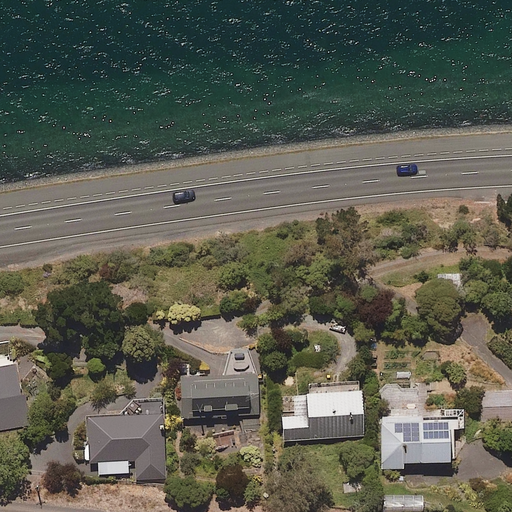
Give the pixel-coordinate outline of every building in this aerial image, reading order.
[(462,274),(441,274),(442,291),(463,290),(462,274)] [(19,365),(0,368),(0,430),(30,424),(19,365)] [(259,417),(259,377),(236,377),(183,378),(184,418),(259,417)] [(511,391),(483,392),(483,421),(511,420),(511,391)] [(367,436),(364,393),(296,397),(297,417),(284,418),(285,442),(367,436)] [(465,415),(384,414),(384,470),(402,470),(402,465),(453,465),(454,431),(465,431),(465,415)] [(100,464),(100,475),(130,474),(130,463),(137,463),(137,480),(166,479),(164,417),(90,420),(91,464),(100,464)] [(423,511),(424,498),(385,498),(384,511),(423,511)]
